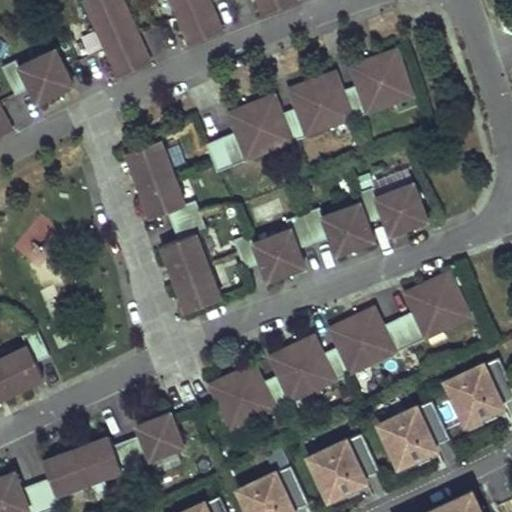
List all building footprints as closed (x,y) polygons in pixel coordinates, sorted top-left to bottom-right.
[(90,0),(120,74),(148,63),(123,0),(90,0)] [(171,0),(191,44),(225,29),(211,0),(171,0)] [(259,0),(266,16),(301,2),(300,0),(259,0)] [(1,63),(15,91),(30,84),(37,100),(72,83),(53,44),(17,64),(14,57),(1,63)] [(336,72),(317,78),(320,85),(313,88),(310,81),(290,88),(296,103),(281,108),(275,94),(257,100),(259,108),(252,110),(249,103),(230,110),(236,125),(204,137),(216,168),(416,96),(398,48),(379,55),(382,62),(375,64),(372,57),(350,65),(356,80),(341,86),(336,72)] [(382,62),(379,55),(372,57),(375,64),(382,62)] [(320,85),(317,78),(310,81),(313,88),(320,85)] [(259,108),(257,100),(249,103),(252,110),(259,108)] [(0,134),(13,128),(0,102),(0,134)] [(162,239),(188,309),(223,297),(199,227),(209,223),(198,194),(188,198),(164,133),(128,147),(153,212),(168,207),(178,233),(162,239)] [(237,240),(248,268),(265,261),(272,280),(309,265),(302,248),(332,236),(339,253),(377,238),(370,220),(386,214),(393,233),(430,218),(416,181),(379,195),(376,186),(361,192),(363,202),(325,217),(322,208),(290,220),(294,228),(258,242),(255,234),(237,240)] [(150,235),(171,228),(167,214),(146,221),(150,235)] [(233,372),(212,382),(232,425),(473,314),(454,272),(436,280),(439,287),(430,291),(427,284),(408,293),(417,311),(387,324),(379,306),(361,314),(364,321),(355,325),(352,319),(332,328),(341,347),(326,353),(317,335),(299,343),(302,350),(293,354),(290,347),(272,355),(280,374),(264,381),(255,362),(242,368),(245,375),(236,379),(233,372)] [(439,287),(436,280),(427,284),(430,291),(439,287)] [(364,321),(361,314),(352,319),(355,325),(364,321)] [(0,395),(44,374),(37,359),(50,353),(37,325),(23,331),(29,344),(0,357),(0,395)] [(302,350),(299,343),(290,347),(293,354),(302,350)] [(511,395),(511,375),(502,353),(462,372),(469,386),(456,392),(469,419),(486,411),(489,417),(501,411),(499,405),(505,402),(504,399),(511,395)] [(242,368),(233,372),(236,379),(245,375),(242,368)] [(462,372),(449,378),(456,392),(469,386),(462,372)] [(453,435),(435,396),(395,415),(402,429),(389,435),(402,462),(419,454),(422,460),(434,454),(432,448),(439,445),(437,442),(453,435)] [(52,474),(22,486),(16,471),(0,477),(0,511),(17,511),(30,507),(32,511),(39,511),(63,503),(60,496),(186,446),(171,410),(139,423),(143,432),(115,442),(111,433),(46,459),(52,474)] [(395,415),(382,421),(389,435),(402,429),(395,415)] [(382,468),(364,429),(325,448),(331,462),(319,468),(331,495),(349,487),(352,493),(364,487),(361,481),(368,478),(367,475),(382,468)] [(325,448),(312,454),(319,468),(331,462),(325,448)] [(311,500),(293,461),(254,480),(260,494),(248,500),(253,511),(292,511),(297,510),(296,507),(311,500)] [(254,480),(241,486),(248,500),(260,494),(254,480)] [(473,488),(458,495),(465,509),(480,502),(473,488)] [(231,511),(222,493),(182,511),(231,511)] [(484,511),(480,502),(465,509),(458,495),(420,511),(484,511)]
